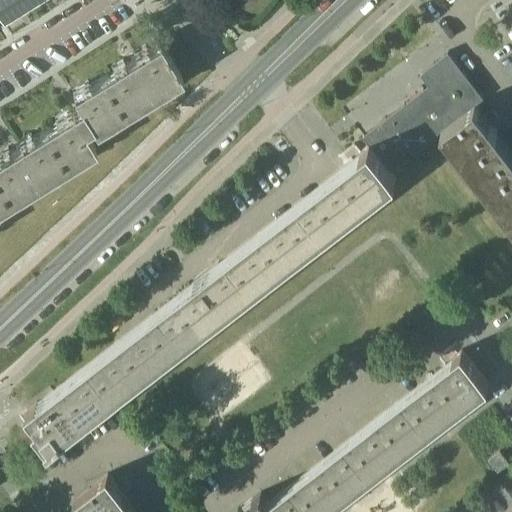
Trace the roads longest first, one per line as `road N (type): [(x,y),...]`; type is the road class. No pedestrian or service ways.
road 1 (tertiary): [(0,329),(254,86)]
road 2 (tertiary): [(254,86),(343,0)]
